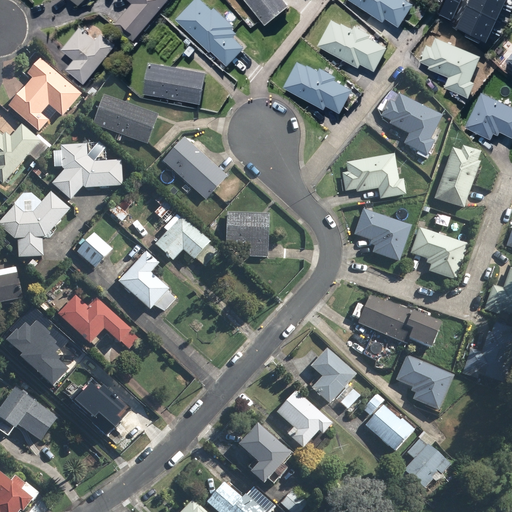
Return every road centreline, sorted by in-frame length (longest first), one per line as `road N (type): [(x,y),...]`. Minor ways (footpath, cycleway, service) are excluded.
road 1 (residential): [(265,144),(324,228),(333,247),(330,268),(149,469),(96,511)]
road 2 (unknown): [(344,263),(407,299),(444,308),(461,303),(511,195)]
